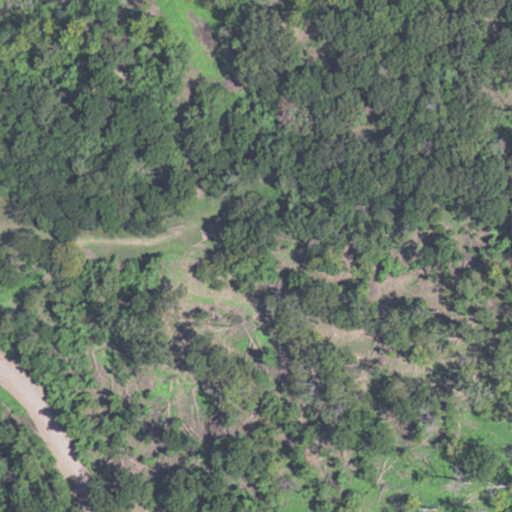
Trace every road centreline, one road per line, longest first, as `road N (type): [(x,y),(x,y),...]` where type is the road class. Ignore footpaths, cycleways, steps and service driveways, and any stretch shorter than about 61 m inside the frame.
road 1 (residential): [(0,303),(216,199)]
road 2 (residential): [(88,511),(28,385),(0,362)]
